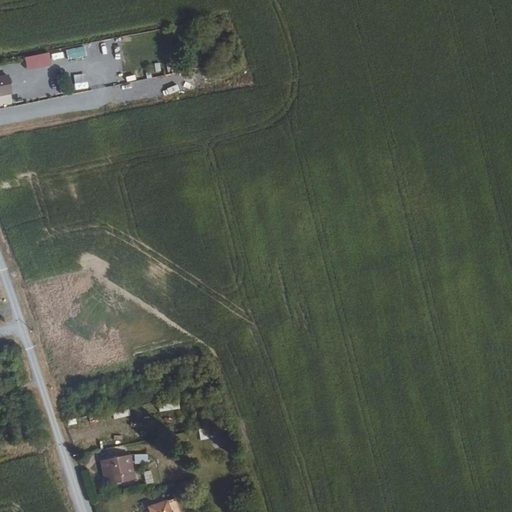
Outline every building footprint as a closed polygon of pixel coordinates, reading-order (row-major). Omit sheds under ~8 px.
[(91,54),(110,52),(109,42),(90,44),(91,54)] [(69,59),(86,56),(84,46),(67,49),(69,59)] [(50,64),(47,52),(23,56),(25,69),(50,64)] [(46,80),(35,81),(37,93),(48,91),(46,80)] [(122,476),(123,481),(135,479),(129,454),(101,460),(105,480),(122,476)] [(134,463),(148,463),(148,454),(135,454),(134,463)] [(144,471),(146,484),(154,482),(151,470),(144,471)] [(106,485),(123,481),(122,476),(105,480),(106,485)] [(146,507),(147,511),(181,511),(182,511),(180,511),(174,511),(169,499),(146,507)]
